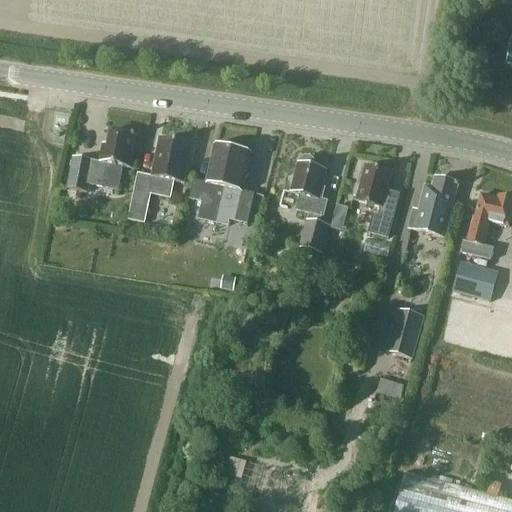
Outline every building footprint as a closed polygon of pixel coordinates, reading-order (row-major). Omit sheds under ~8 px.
[(129,170),(135,137),(110,132),(107,148),(103,147),(100,164),(73,159),(67,190),(87,194),(89,186),(118,192),(122,168),(129,170)] [(183,143),(181,145),(160,140),(152,178),(137,175),(128,221),(144,225),(150,195),(170,199),(173,183),(183,185),(191,147),(189,146),(188,144),(183,143)] [(240,150),(237,152),(215,147),(206,185),(193,182),(189,201),(202,204),(198,221),(218,226),(225,196),(235,198),(229,222),(247,226),(254,196),(242,193),(250,155),(248,154),(246,152),(240,150)] [(320,265),(322,255),(329,228),(319,225),(320,221),(321,218),(323,218),(327,203),(321,202),(324,190),(319,189),(324,172),(314,169),(315,168),(315,166),(314,165),(314,164),(313,162),(312,161),(311,160),(309,159),(307,159),(305,159),(302,160),(301,161),(300,162),(299,163),(299,165),(291,195),(300,197),(296,212),(309,215),(300,249),(313,253),(311,263),(320,265)] [(388,240),(391,225),(389,224),(389,223),(392,223),(399,196),(386,192),(391,175),(365,168),(359,189),(356,188),(353,197),(357,199),(355,204),(381,211),(378,220),(370,218),(366,234),(388,240)] [(444,239),(458,186),(435,179),(432,190),(425,188),(418,212),(413,210),(408,229),(444,239)] [(509,229),(511,216),(511,200),(498,197),(498,200),(481,196),(474,219),(473,219),(467,243),(463,242),(459,254),(490,262),(494,250),(483,247),(489,224),(509,229)] [(345,220),(348,208),(336,205),(333,217),(345,220)] [(490,303),(498,275),(460,265),(452,293),(490,303)] [(233,293),(235,280),(223,278),(221,291),(233,293)] [(423,319),(396,312),(384,355),(412,363),(423,319)] [(356,357),(344,354),(340,366),(352,369),(356,357)] [(377,397),(403,398),(403,385),(378,383),(377,397)] [(225,477),(240,481),(244,463),(230,459),(225,477)] [(394,511),(511,511),(511,500),(404,474),(394,511)]
